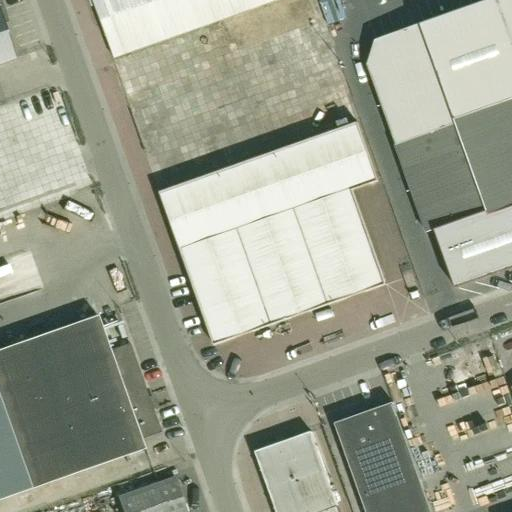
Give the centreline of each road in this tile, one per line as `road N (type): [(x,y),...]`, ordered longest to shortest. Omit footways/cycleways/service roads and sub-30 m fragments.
road 1 (unclassified): [(196,419),(48,0)]
road 2 (unclassified): [(196,419),(511,307)]
